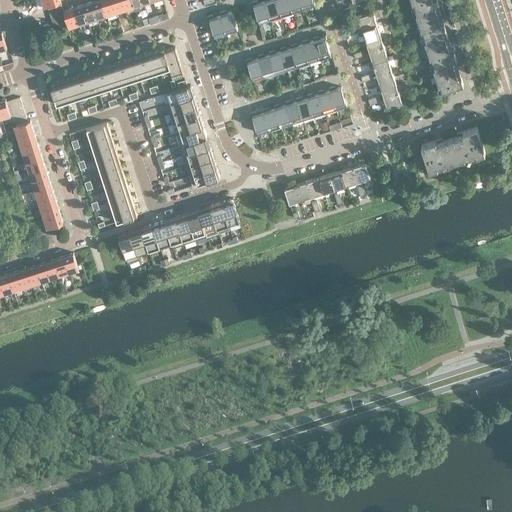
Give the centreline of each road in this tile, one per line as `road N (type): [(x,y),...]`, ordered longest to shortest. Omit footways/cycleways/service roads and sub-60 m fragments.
road 1 (secondary): [(511,353),(18,511)]
road 2 (secondary): [(66,511),(511,368)]
road 3 (residential): [(249,166),(236,184),(154,207),(121,110),(47,133)]
road 4 (unclassified): [(486,103),(266,170),(249,166)]
road 5 (residential): [(28,70),(185,19)]
road 6 (unclassified): [(249,166),(221,126),(185,19)]
